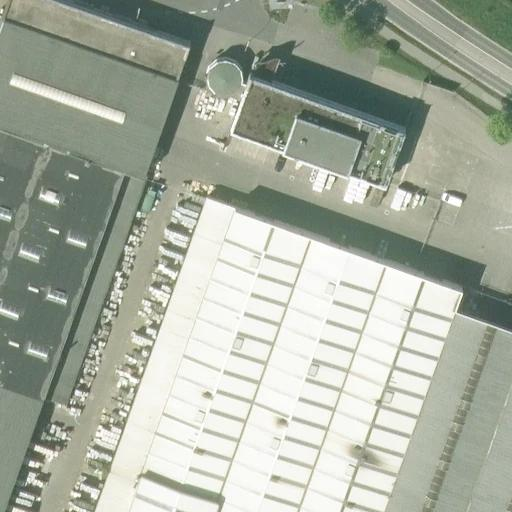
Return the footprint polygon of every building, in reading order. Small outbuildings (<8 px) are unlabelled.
[(188,42),(66,0),(0,0),(0,14),(179,77),(179,76),(178,75),(181,66),(185,55),(186,54),(190,42),(188,41),(188,42)] [(179,77),(0,14),(0,122),(145,174),(179,77)] [(226,57),(216,59),(208,66),(200,88),(223,96),(231,95),(241,99),(246,84),(245,84),(246,82),(242,81),(244,78),(242,68),(235,61),(226,57)] [(405,128),(252,74),(253,73),(250,72),(246,82),(245,84),(246,84),(241,99),(243,100),(259,106),(249,135),(294,151),(293,151),(294,154),(316,162),(318,160),(386,184),(405,128)] [(145,174),(0,122),(0,379),(43,396),(66,403),(146,175),(145,174)] [(207,196),(94,511),(126,511),(236,206),(207,196)] [(416,270),(236,206),(126,511),(381,511),(455,306),(462,287),(416,270)] [(464,511),(511,375),(511,326),(455,306),(381,511),(464,511)] [(511,511),(511,375),(464,511),(511,511)] [(0,511),(1,511),(43,396),(0,379),(0,511)]
